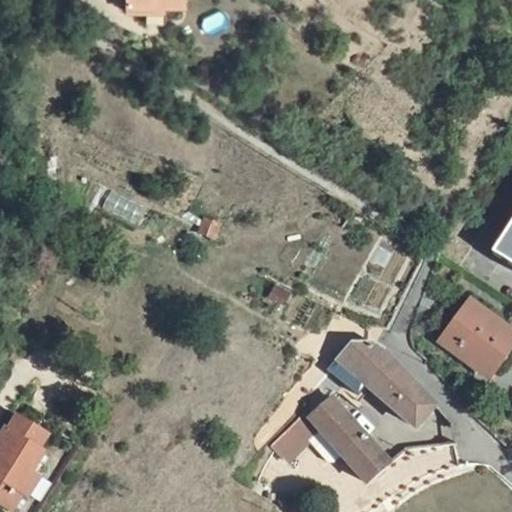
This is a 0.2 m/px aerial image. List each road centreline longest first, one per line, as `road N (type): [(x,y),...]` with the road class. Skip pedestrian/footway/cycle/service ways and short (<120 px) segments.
road 1 (residential): [(511,471),(467,430),(395,338),(431,248)]
road 2 (unknown): [(511,295),(476,270),(472,242),(511,193)]
